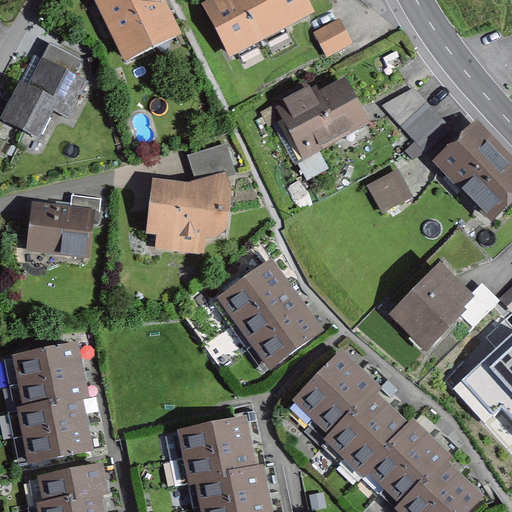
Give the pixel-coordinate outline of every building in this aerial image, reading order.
[(165,0),(98,0),(129,65),(184,39),(165,0)] [(308,0),(229,0),(210,10),(236,60),(318,18),(308,0)] [(342,24),(317,37),(329,60),(353,47),(342,24)] [(84,67),(52,52),(32,93),(26,90),(8,125),(44,142),(56,117),(69,123),(87,86),(77,81),(84,67)] [(313,90),(280,107),(307,159),(369,127),(348,85),(318,100),(313,90)] [(406,128),(430,107),(413,93),(385,107),(406,128)] [(429,153),(453,132),(430,107),(406,128),(429,153)] [(511,161),(482,129),(443,165),(495,221),(511,205),(511,161)] [(190,192),(160,187),(153,236),(163,237),(162,253),(203,257),(205,242),(234,230),(229,188),(239,182),(226,154),(191,163),(201,190),(190,192)] [(369,184),(385,212),(415,195),(398,166),(369,184)] [(93,217),(37,212),(33,256),(89,261),(93,217)] [(441,262),(388,314),(426,352),(462,316),(472,327),(499,300),(482,283),(472,293),(441,262)] [(228,301),(244,324),(292,289),(277,267),(228,301)] [(511,301),(511,287),(501,298),(508,305),(511,301)] [(244,324),(259,346),(308,311),(292,289),(244,324)] [(259,346),(276,370),(325,336),(308,311),(259,346)] [(511,335),(463,379),(494,413),(502,406),(511,417),(511,335)] [(79,350),(20,364),(26,388),(85,375),(79,350)] [(302,404),(319,420),(365,374),(348,357),(302,404)] [(319,420),(337,438),(380,395),(383,392),(365,374),(319,420)] [(26,388),(31,411),(56,405),(59,414),(84,408),(92,407),(85,375),(26,388)] [(337,438),(334,442),(351,459),(397,412),(380,395),(337,438)] [(31,411),(25,412),(32,440),(89,426),(84,408),(59,414),(56,405),(31,411)] [(367,475),(372,470),(413,428),(397,412),(351,459),(367,475)] [(183,433),(188,460),(256,446),(250,419),(183,433)] [(413,428),(372,470),(390,488),(436,441),(418,423),(413,428)] [(32,440),(38,468),(95,455),(89,426),(32,440)] [(455,460),(436,441),(390,488),(409,507),(450,465),(455,460)] [(188,460),(193,483),(199,482),(261,469),(256,446),(188,460)] [(436,511),(467,481),(450,465),(409,507),(403,511),(436,511)] [(272,494),(266,468),(261,469),(199,482),(205,508),(272,494)] [(104,469),(45,482),(50,508),(104,496),(110,495),(104,469)] [(476,511),(487,501),(467,481),(436,511),(476,511)] [(275,511),(272,494),(205,508),(205,511),(275,511)] [(50,508),(43,509),(43,511),(107,511),(104,496),(50,508)]
